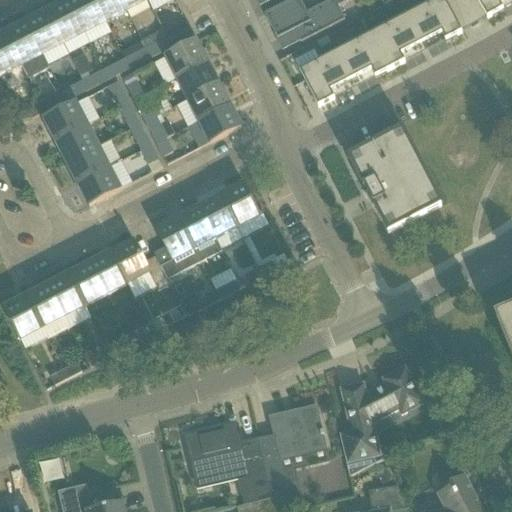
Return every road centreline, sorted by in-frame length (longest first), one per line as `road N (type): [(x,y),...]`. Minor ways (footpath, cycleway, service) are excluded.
road 1 (residential): [(280,144),(310,138),(511,32)]
road 2 (residential): [(374,324),(136,405)]
road 3 (residential): [(70,244),(245,152),(280,144)]
road 4 (residential): [(374,324),(280,144)]
road 5 (residential): [(511,243),(374,324)]
road 6 (residential): [(280,144),(272,111),(216,0)]
road 7 (residential): [(136,405),(0,444)]
road 8 (residential): [(70,244),(28,161),(3,149)]
